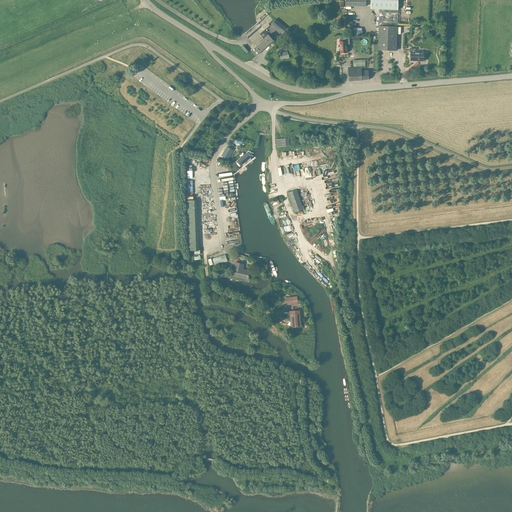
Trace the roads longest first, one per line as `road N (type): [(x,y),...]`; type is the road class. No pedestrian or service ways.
road 1 (unclassified): [(203,41),(266,105),(357,88)]
road 2 (unclassified): [(357,88),(285,86),(203,41)]
road 3 (track): [(0,65),(145,2)]
road 4 (unclassified): [(511,76),(357,88)]
